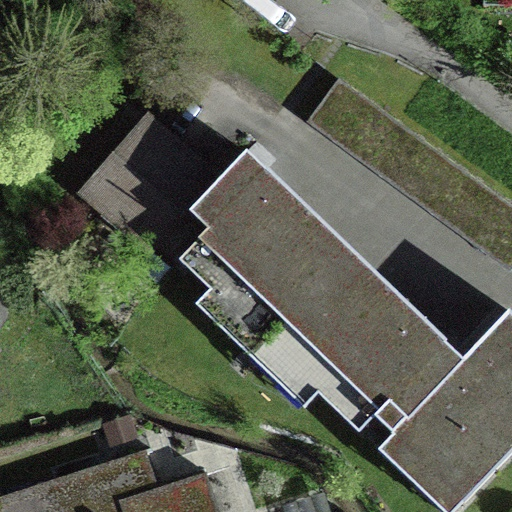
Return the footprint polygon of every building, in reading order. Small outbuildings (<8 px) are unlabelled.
[(511,208),(339,80),(306,125),(509,275),(511,271),(511,208)] [(145,119),(128,106),(66,182),(80,194),(77,197),(149,256),(218,172),(148,115),(145,119)] [(374,433),(390,448),(464,370),(246,164),(236,175),(189,224),(207,241),(178,271),(209,301),(195,316),(305,422),(319,407),(360,447),(374,433)] [(511,323),(510,322),(464,370),(390,448),(377,462),(429,511),(468,511),(511,467),(511,323)] [(215,511),(204,478),(175,487),(155,494),(142,455),(31,492),(29,485),(3,494),(5,499),(0,500),(0,511),(215,511)]
